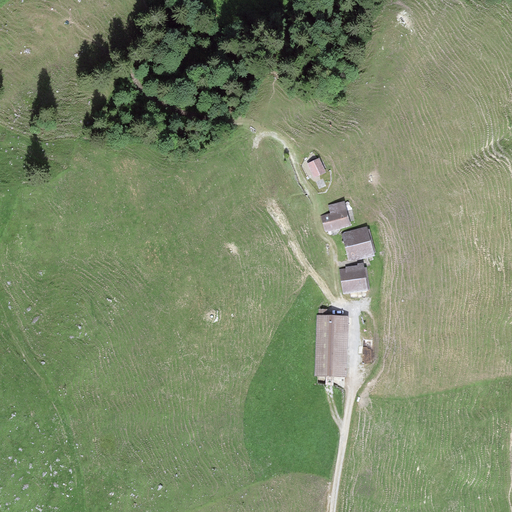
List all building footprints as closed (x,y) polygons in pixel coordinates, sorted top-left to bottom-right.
[(319,160),(308,165),(314,178),(325,173),(319,160)] [(351,226),(345,202),(329,205),(331,215),(322,217),(326,232),(351,226)] [(367,229),(342,235),(349,262),(373,256),(367,229)] [(365,268),(340,271),(343,296),(368,293),(365,268)] [(346,377),(348,318),(317,317),(315,376),(346,377)]
